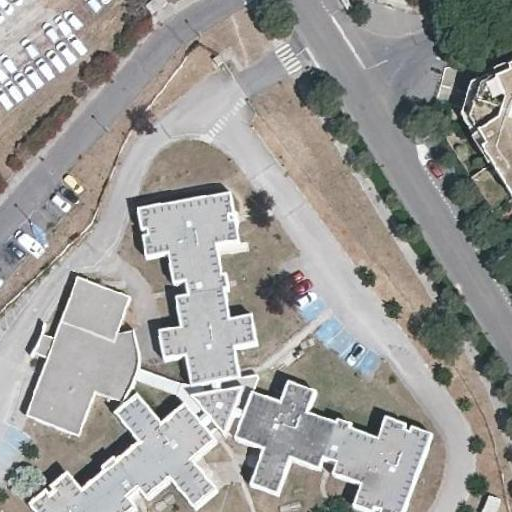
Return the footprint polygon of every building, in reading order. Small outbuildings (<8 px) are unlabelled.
[(511,66),(511,67),(511,73),(484,85),(472,118),(490,147),(485,151),(511,193),(511,66)] [(463,116),(485,151),(490,147),(472,118),(484,85),(511,73),(511,67),(474,81),(471,89),(468,99),(465,107),(463,116)] [(232,195),(139,211),(143,233),(148,232),(150,237),(144,238),(148,259),(170,256),(176,285),(187,284),(190,297),(177,299),(182,329),(160,332),(166,361),(188,357),(193,388),(213,384),(215,394),(193,398),(207,414),(200,421),(186,405),(163,425),(138,396),(116,415),(141,443),(117,463),(115,459),(103,469),(106,473),(83,491),(68,474),(51,488),(55,492),(51,495),(47,491),(30,506),(35,511),(133,511),(137,509),(129,499),(141,490),(149,499),(172,480),(196,509),(218,491),(193,462),(217,442),(205,426),(213,420),(226,437),(233,417),(243,422),(237,440),(265,451),(253,486),(278,495),(292,460),(320,471),(325,459),(338,464),(334,475),(362,486),(355,507),(368,511),(374,511),(376,508),(383,511),(382,511),(405,511),(434,436),(413,428),(411,434),(406,432),(407,426),(387,419),(379,440),(350,430),(352,426),(338,421),(336,424),(309,414),(317,393),(290,383),(282,404),(253,394),(246,413),(236,409),(243,389),(223,393),(221,383),(241,380),(236,349),(257,345),(252,317),(231,321),(225,291),(230,289),(227,275),(223,276),(218,247),(240,243),(236,222),(231,223),(230,217),(235,216),(232,195)] [(55,340),(41,335),(34,350),(49,356),(26,417),(79,437),(96,393),(122,402),(130,391),(134,380),(138,369),(139,356),(133,332),(117,335),(130,298),(78,279),(55,340)] [(258,377),(241,380),(221,383),(223,393),(243,389),(236,409),(246,413),(253,394),(259,378),(258,377)] [(490,496),(482,511),(497,511),(502,500),(490,496)]
